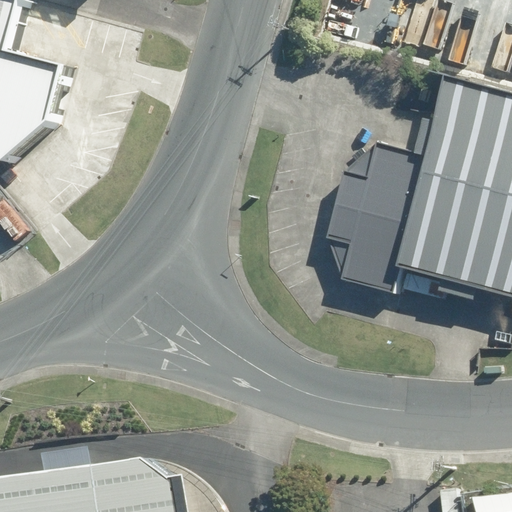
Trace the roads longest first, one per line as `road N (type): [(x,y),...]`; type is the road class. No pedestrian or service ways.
road 1 (unclassified): [(511,410),(451,419),(333,394),(139,273)]
road 2 (unclassified): [(139,273),(217,122),(250,0)]
road 3 (unclassified): [(0,356),(85,316),(139,273)]
